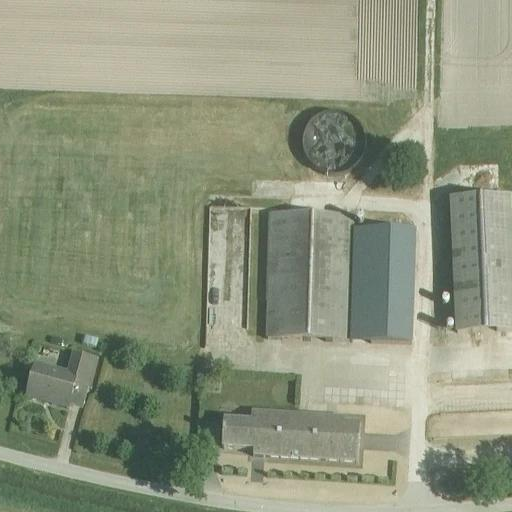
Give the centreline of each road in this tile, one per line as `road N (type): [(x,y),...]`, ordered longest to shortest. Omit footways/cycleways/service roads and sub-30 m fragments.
road 1 (track): [(426,296),(432,0)]
road 2 (unclassified): [(254,511),(0,458)]
